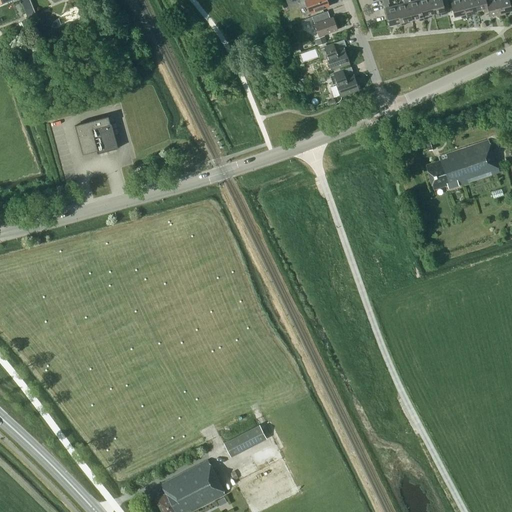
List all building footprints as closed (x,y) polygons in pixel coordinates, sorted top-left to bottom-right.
[(298,0),(300,5),(305,4),(309,13),(330,6),(327,0),(298,0)] [(397,26),(401,25),(396,5),(388,7),(388,4),(389,3),(388,0),(382,0),(389,25),(396,23),(397,26)] [(402,0),(404,3),(396,5),(401,25),(406,24),(405,21),(406,20),(411,19),(406,0),(401,0),(402,0)] [(406,0),(411,19),(415,18),(418,17),(419,21),(423,19),(418,0),(414,0),(411,1),(410,0),(406,0)] [(418,0),(423,19),(428,18),(427,15),(433,13),(430,0),(418,0)] [(430,0),(433,13),(437,12),(440,11),(441,15),(446,14),(445,10),(444,9),(443,3),(442,0),(430,0)] [(462,18),(466,17),(461,0),(449,0),(454,16),(461,14),(462,18)] [(461,0),(466,17),(470,15),(470,12),(472,11),(476,10),(473,0),(461,0)] [(473,0),(476,10),(481,9),(483,9),(484,12),(488,11),(487,8),(485,0),(473,0)] [(485,0),(488,11),(489,15),(493,14),(496,14),(497,17),(501,16),(497,0),(485,0)] [(497,0),(501,16),(505,15),(505,11),(511,10),(509,0),(497,0)] [(330,18),(327,11),(311,16),(319,36),(338,29),(333,17),(330,18)] [(25,21),(18,23),(23,34),(29,31),(25,21)] [(327,42),(324,36),(315,39),(317,46),(327,42)] [(337,52),(334,43),(320,47),(324,59),(327,58),(331,68),(349,62),(345,49),(337,52)] [(301,53),(298,44),(292,46),(295,55),(301,53)] [(302,52),(304,60),(320,57),(318,49),(302,52)] [(346,79),(343,69),(329,74),(329,75),(325,76),(326,79),(330,78),(333,86),(336,85),(340,95),(358,88),(354,76),(346,79)] [(109,115),(75,125),(83,153),(96,150),(97,154),(118,148),(111,121),(110,121),(109,115)] [(436,148),(433,138),(425,140),(428,150),(436,148)] [(499,171),(489,140),(438,157),(439,160),(425,165),(433,189),(447,184),(448,188),(499,171)] [(265,435),(260,425),(223,443),(228,454),(265,435)] [(190,511),(225,494),(207,460),(161,483),(166,493),(155,498),(162,511),(190,511)]
